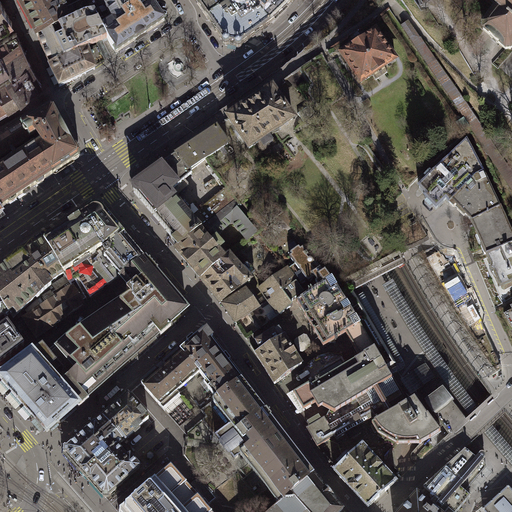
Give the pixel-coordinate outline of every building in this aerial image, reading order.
[(38,37),(69,22),(63,10),(57,0),(18,0),(38,37)] [(97,43),(107,38),(102,28),(107,24),(103,16),(109,13),(102,0),(84,0),(63,10),(69,22),(38,37),(48,62),(59,86),(95,69),(87,48),(97,43)] [(149,0),(102,0),(109,13),(112,21),(107,24),(102,28),(107,38),(116,55),(140,38),(164,22),(149,0)] [(195,0),(207,19),(235,0),(195,0)] [(238,48),(270,24),(247,0),(235,0),(207,19),(224,44),(238,48)] [(247,0),(270,24),(290,4),(284,0),(247,0)] [(511,0),(503,0),(494,10),(480,25),(508,50),(511,45),(511,0)] [(0,2),(0,29),(12,21),(1,2),(0,2)] [(409,22),(402,27),(466,118),(511,188),(511,171),(502,157),(506,155),(490,131),(487,133),(473,112),(409,22)] [(394,59),(374,30),(339,54),(359,83),(371,75),(374,80),(385,72),(382,67),(394,59)] [(29,62),(16,32),(0,40),(0,49),(10,69),(8,70),(10,72),(10,73),(29,62)] [(10,69),(0,49),(0,74),(8,70),(10,69)] [(10,72),(7,74),(13,84),(14,83),(22,96),(42,84),(34,72),(29,62),(10,73),(10,72)] [(300,70),(287,79),(298,91),(308,82),(300,70)] [(9,104),(22,96),(14,83),(13,84),(7,74),(0,77),(0,86),(2,91),(2,92),(9,104)] [(0,109),(9,104),(2,92),(2,91),(0,86),(0,109)] [(249,148),(293,120),(273,88),(228,118),(249,148)] [(316,114),(309,106),(298,114),(304,123),(316,114)] [(37,116),(22,126),(53,175),(60,170),(73,161),(75,162),(79,159),(80,154),(78,150),(76,149),(57,114),(58,112),(55,108),(50,107),(46,109),(46,111),(37,116)] [(53,175),(22,126),(7,135),(0,139),(0,210),(8,205),(10,206),(17,202),(16,199),(26,193),(36,186),(38,187),(44,183),(44,181),(53,175)] [(228,143),(217,126),(176,154),(190,170),(228,143)] [(483,174),(468,146),(462,146),(418,189),(426,196),(424,198),(436,210),(445,200),(450,203),(475,178),(483,174)] [(190,170),(176,154),(134,185),(131,189),(131,193),(135,198),(139,197),(158,220),(163,225),(180,246),(200,229),(202,227),(192,215),(175,196),(189,185),(185,180),(192,173),(190,170)] [(500,209),(483,174),(475,178),(450,203),(472,223),(500,209)] [(226,186),(192,215),(202,227),(205,225),(236,199),(226,186)] [(241,204),(236,199),(205,225),(214,238),(233,223),(246,240),(258,231),(238,208),(241,204)] [(93,209),(79,218),(100,249),(104,246),(106,248),(104,250),(107,255),(104,258),(120,276),(144,258),(104,211),(101,211),(99,209),(97,209),(93,209)] [(511,244),(511,237),(500,209),(472,223),(486,256),(511,244)] [(100,249),(79,218),(44,241),(63,274),(84,305),(85,305),(82,301),(84,299),(87,298),(83,292),(86,291),(90,298),(120,276),(104,258),(107,255),(104,250),(106,248),(104,246),(100,249)] [(175,250),(200,278),(225,258),(200,229),(180,246),(175,250)] [(0,269),(0,306),(4,311),(7,310),(9,313),(13,318),(24,308),(36,298),(36,297),(37,299),(42,295),(51,286),(49,283),(63,274),(44,241),(0,269)] [(511,244),(486,256),(503,294),(511,289),(511,244)] [(351,309),(332,277),(331,278),(325,270),(323,271),(317,264),(313,267),(312,265),(313,264),(314,262),(314,260),(309,254),(308,254),(303,247),(300,249),(299,247),(290,253),(292,255),(289,257),(295,265),(288,270),(296,282),(300,286),(307,281),(309,283),(315,279),(317,282),(316,283),(318,287),(297,302),(323,347),(329,344),(336,343),(334,341),(346,334),(347,333),(346,332),(368,319),(359,305),(351,309)] [(225,258),(200,278),(221,302),(251,279),(229,254),(225,258)] [(46,408),(35,418),(47,432),(77,406),(79,409),(89,400),(87,397),(159,333),(161,336),(171,327),(169,325),(187,309),(156,271),(158,269),(151,260),(150,259),(147,261),(144,258),(120,276),(124,281),(130,288),(118,297),(121,301),(72,335),(50,354),(57,362),(63,369),(61,386),(42,403),(46,408)] [(269,302),(296,282),(288,270),(287,269),(259,289),(262,293),(256,297),(252,291),(249,293),(259,307),(268,301),(269,302)] [(51,286),(42,295),(48,304),(24,319),(37,337),(84,305),(63,274),(49,283),(51,286)] [(391,279),(381,285),(405,327),(418,347),(440,379),(466,415),(500,456),(511,468),(511,451),(473,404),(441,361),(413,318),(391,279)] [(259,308),(236,323),(244,335),(276,313),(279,316),(293,306),(290,303),(304,293),(300,286),(296,282),(269,302),(268,301),(259,307),(259,308)] [(246,290),(223,305),(236,323),(259,308),(259,307),(249,293),(246,290)] [(368,319),(383,345),(391,340),(363,294),(355,298),(359,305),(368,319)] [(24,308),(27,313),(40,305),(36,298),(24,308)] [(0,320),(4,318),(4,317),(9,313),(7,310),(4,311),(0,306),(0,320)] [(0,320),(0,363),(24,345),(4,318),(0,320)] [(333,412),(335,413),(371,391),(377,388),(383,384),(392,379),(390,375),(386,368),(394,363),(383,345),(368,319),(346,332),(347,333),(346,334),(360,358),(359,358),(356,360),(346,366),(344,365),(343,363),(343,364),(341,361),(320,373),(320,374),(315,377),(316,380),(294,393),(304,410),(315,403),(317,403),(326,408),(333,412)] [(208,388),(216,398),(242,378),(211,338),(213,337),(207,329),(205,330),(204,329),(180,349),(200,372),(199,372),(210,386),(208,388)] [(261,351),(256,355),(274,385),(302,365),(285,337),(279,340),(274,331),(256,343),(261,351)] [(405,364),(404,362),(391,340),(383,345),(394,363),(386,368),(390,375),(390,374),(391,375),(402,369),(403,368),(404,366),(405,364)] [(0,376),(0,378),(35,418),(46,408),(42,403),(61,386),(47,370),(57,362),(50,354),(43,345),(0,376)] [(180,349),(141,384),(163,409),(180,394),(177,392),(199,372),(200,372),(180,349)] [(436,378),(426,363),(400,381),(411,396),(436,378)] [(242,378),(216,398),(213,401),(231,424),(215,436),(220,442),(219,442),(221,446),(223,450),(226,453),(229,456),(230,455),(235,461),(239,458),(238,458),(241,456),(279,504),(314,473),(242,378)] [(374,404),(398,390),(395,384),(392,379),(383,384),(377,388),(371,391),(372,392),(374,393),(375,394),(375,397),(374,399),(373,401),(374,404)] [(443,388),(425,401),(433,412),(451,398),(443,388)] [(372,392),(371,391),(335,413),(333,412),(322,419),(321,417),(321,418),(319,415),(307,421),(309,424),(309,425),(315,436),(312,438),(317,447),(334,437),(336,440),(372,418),(374,422),(406,403),(398,389),(398,390),(374,404),(373,401),(374,399),(375,397),(375,394),(374,393),(372,392)] [(149,419),(128,395),(103,418),(124,441),(149,419)] [(377,432),(377,433),(379,434),(377,436),(384,440),(385,438),(397,444),(420,444),(441,432),(428,414),(427,415),(415,398),(406,403),(374,422),(372,423),(373,425),(371,427),(375,433),(377,432)] [(447,408),(443,410),(439,413),(437,415),(437,416),(437,418),(444,427),(445,427),(447,427),(449,425),(454,422),(456,418),(456,414),(454,411),(451,408),(447,408)] [(124,441),(103,418),(67,449),(66,453),(80,469),(92,459),(97,464),(117,446),(117,447),(124,441)] [(333,470),(368,508),(397,481),(362,444),(350,455),(346,450),(341,455),(345,459),(333,470)] [(92,459),(80,469),(81,471),(82,470),(89,479),(91,481),(106,498),(140,468),(130,456),(128,459),(117,447),(117,446),(97,464),(92,459)] [(430,504),(417,493),(400,511),(446,511),(449,509),(451,511),(456,511),(470,496),(465,492),(486,467),(484,460),(485,458),(486,456),(485,455),(483,454),(482,453),(480,454),(479,456),(471,455),(465,449),(423,488),(435,498),(430,504)] [(212,511),(171,465),(156,479),(155,478),(117,511),(212,511)] [(341,511),(344,509),(314,473),(279,504),(269,511),(341,511)] [(511,511),(511,490),(508,486),(483,509),(485,511),(511,511)]
